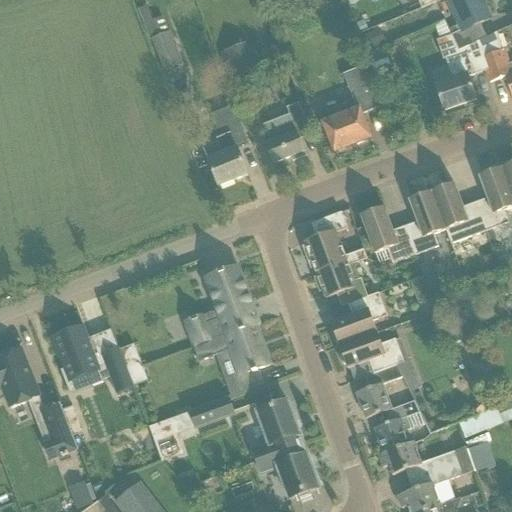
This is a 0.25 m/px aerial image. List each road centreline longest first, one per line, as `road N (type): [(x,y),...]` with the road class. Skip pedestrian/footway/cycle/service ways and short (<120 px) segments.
road 1 (residential): [(361,509),(262,214)]
road 2 (residential): [(0,315),(262,214)]
road 3 (residential): [(262,214),(511,127)]
